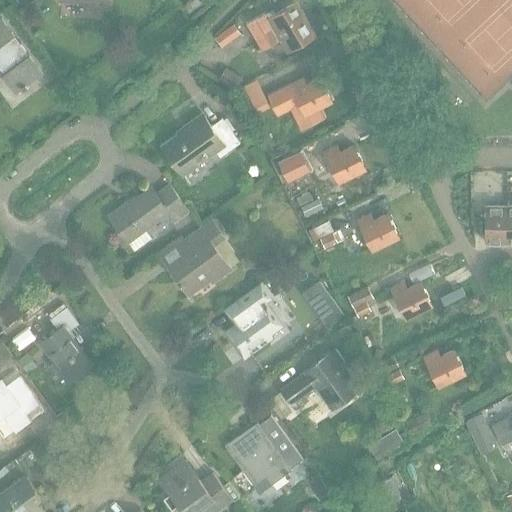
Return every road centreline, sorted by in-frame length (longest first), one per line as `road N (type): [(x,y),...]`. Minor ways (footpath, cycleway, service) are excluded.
road 1 (residential): [(511,342),(332,0)]
road 2 (residential): [(89,495),(164,375),(49,224)]
road 3 (residential): [(101,134),(191,52)]
road 4 (residential): [(0,190),(69,135),(101,134)]
